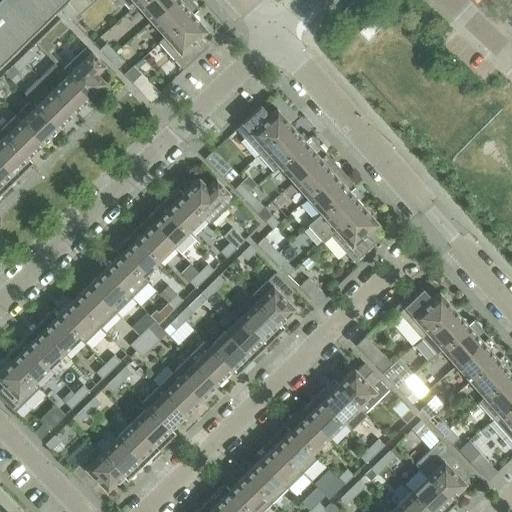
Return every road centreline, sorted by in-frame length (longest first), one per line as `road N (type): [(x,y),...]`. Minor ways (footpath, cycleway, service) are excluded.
road 1 (residential): [(0,305),(273,35)]
road 2 (residential): [(139,511),(404,258)]
road 3 (residential): [(511,303),(273,35)]
road 4 (residential): [(83,511),(0,423)]
